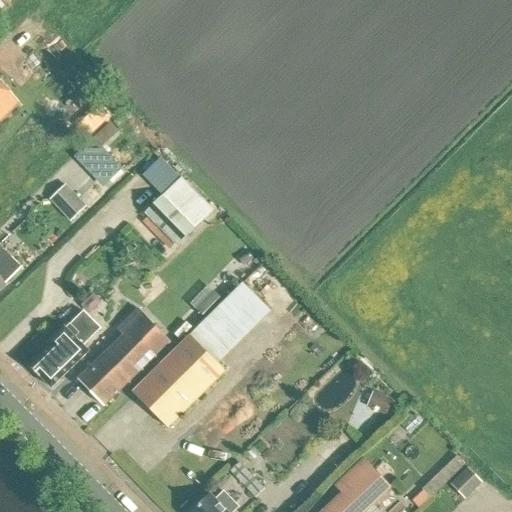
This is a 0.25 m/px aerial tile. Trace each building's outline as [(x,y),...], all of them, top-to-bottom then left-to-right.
[(0,127),(21,107),(0,86),(0,127)] [(111,124),(95,139),(103,148),(119,133),(111,124)] [(182,178),(145,214),(178,247),(215,211),(182,178)] [(86,208),(66,187),(51,201),(71,222),(86,208)] [(1,284),(12,273),(0,261),(0,251),(0,252),(0,251),(0,287),(2,285),(1,284)] [(171,342),(138,310),(117,331),(122,337),(109,350),(78,381),(105,408),(171,342)] [(101,330),(84,313),(66,330),(65,328),(49,344),(51,347),(30,368),(40,379),(41,378),(52,389),(89,353),(83,347),(101,330)] [(191,337),(133,394),(168,429),(226,372),(191,337)] [(386,416),(393,401),(373,393),(367,408),(386,416)] [(252,464),(261,456),(254,449),(246,457),(252,464)] [(367,511),(393,488),(364,458),(333,487),(340,494),(321,511),(367,511)] [(432,497),(465,465),(458,458),(425,490),(432,497)] [(231,472),(256,498),(265,489),(240,463),(231,472)] [(465,500),(482,483),(468,469),(451,485),(465,500)] [(233,511),(238,507),(223,492),(215,500),(210,496),(193,511),(233,511)]
